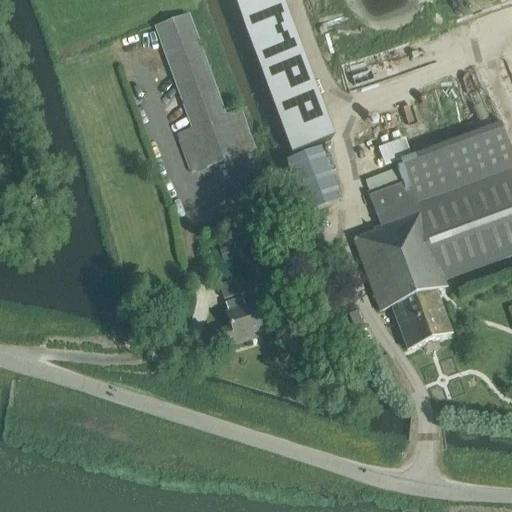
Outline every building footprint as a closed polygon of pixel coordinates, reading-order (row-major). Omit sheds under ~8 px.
[(340,0),(343,6),(346,13),(350,17),(356,22),(362,26),(368,28),(374,28),(383,28),(391,26),(396,23),(403,18),(408,13),(411,6),(413,0),(340,0)] [(192,131),(178,135),(191,174),(255,152),(240,111),(225,117),(189,16),(155,28),(192,131)] [(484,79),(469,79),(469,93),(484,93),(484,79)] [(373,232),(374,234),(353,241),(380,314),(392,310),(408,353),(451,337),(436,294),(447,290),(445,283),(511,257),(511,157),(500,126),(394,165),(376,115),(342,128),(380,229),(373,232)] [(286,164),(306,216),(342,202),(321,150),(286,164)] [(229,249),(220,252),(224,263),(233,260),(229,249)] [(244,295),(240,282),(220,289),(224,302),(244,295)] [(242,300),(225,306),(228,314),(226,315),(230,329),(221,332),(226,349),(255,340),(253,335),(277,328),(268,301),(245,309),(242,300)]
